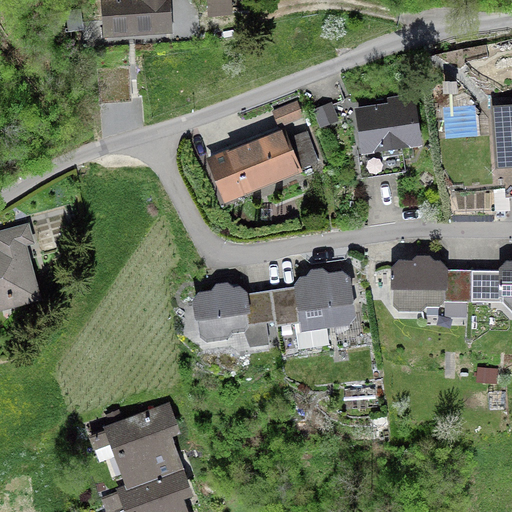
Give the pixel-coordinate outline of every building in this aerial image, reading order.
[(102,34),(166,29),(163,0),(105,0),(100,0),(102,34)] [(206,0),(208,16),(229,14),(228,0),(206,0)] [(416,142),(411,105),(356,113),(362,150),(355,151),(359,179),(404,173),(400,144),(416,142)] [(289,108),(264,116),(269,130),(294,121),(289,108)] [(511,111),(496,112),(503,193),(511,192),(511,111)] [(283,143),(279,133),(207,161),(219,188),(237,180),(242,192),(295,170),(312,163),(302,136),(283,143)] [(25,226),(0,233),(0,246),(1,250),(0,250),(0,293),(4,293),(7,303),(33,296),(19,246),(30,243),(25,226)] [(442,301),(469,302),(469,271),(443,271),(437,264),(431,264),(425,259),(417,259),(411,264),(397,264),(391,270),(391,306),(397,312),(418,312),(424,307),(437,307),(442,301)] [(511,265),(505,266),(499,272),(469,271),(469,302),(499,302),(510,314),(511,313),(511,265)] [(294,287),(269,291),(273,321),(274,326),(300,322),(307,327),(346,322),(351,315),(346,280),(339,275),(326,277),(319,272),(311,273),(306,279),(300,280),(294,287)] [(263,323),(273,321),(268,291),(243,295),(236,290),(230,290),(224,286),(215,287),(211,293),(198,295),(193,302),(198,338),(205,343),(225,340),(230,333),(242,331),(248,346),(266,344),(263,323)] [(117,455),(130,489),(177,472),(167,445),(163,446),(160,437),(173,433),(165,410),(89,437),(97,459),(101,461),(117,455)] [(125,504),(127,511),(180,511),(179,507),(175,508),(172,499),(185,494),(177,472),(130,489),(101,499),(106,511),(125,504)]
